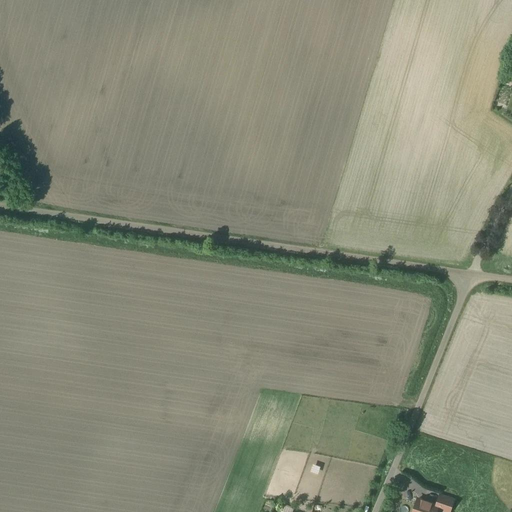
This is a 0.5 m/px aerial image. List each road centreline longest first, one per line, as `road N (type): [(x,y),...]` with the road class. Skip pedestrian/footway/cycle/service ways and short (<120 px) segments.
road 1 (unclassified): [(0,206),(469,272)]
road 2 (unclassified): [(376,511),(469,272)]
